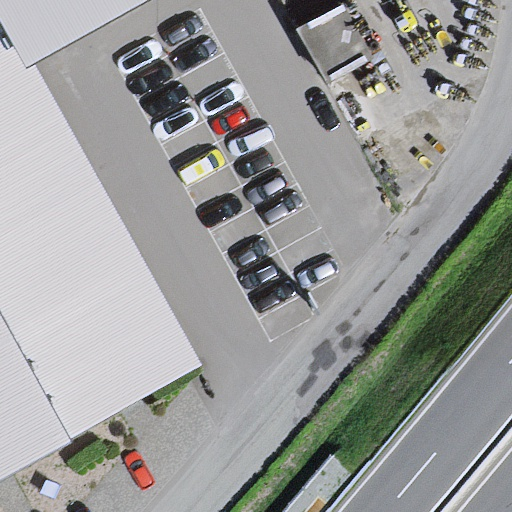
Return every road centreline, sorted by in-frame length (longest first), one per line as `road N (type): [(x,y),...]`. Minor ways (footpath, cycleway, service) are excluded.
road 1 (unclassified): [(166,511),(504,130),(511,107)]
road 2 (motorway): [(511,360),(385,511)]
